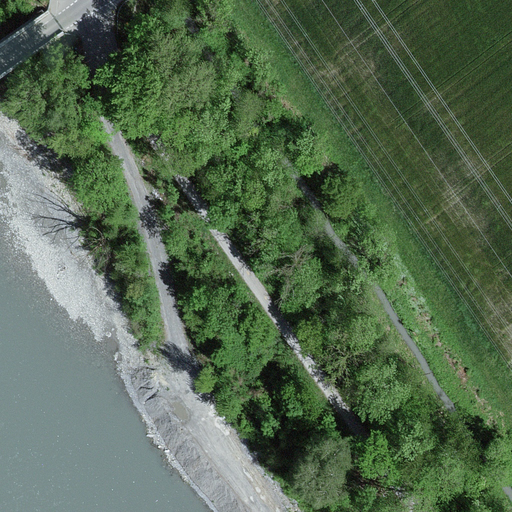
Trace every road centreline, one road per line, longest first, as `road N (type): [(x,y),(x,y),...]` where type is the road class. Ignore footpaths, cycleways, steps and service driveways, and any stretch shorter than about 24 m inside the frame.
road 1 (track): [(71,0),(115,80),(415,511)]
road 2 (track): [(102,54),(92,87),(161,254),(173,380)]
